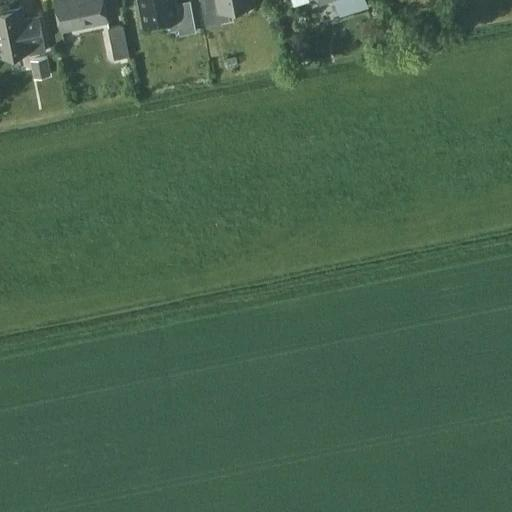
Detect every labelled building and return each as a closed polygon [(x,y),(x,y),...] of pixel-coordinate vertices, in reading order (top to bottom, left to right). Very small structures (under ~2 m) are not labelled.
[(55,0),(61,27),(107,18),(103,0),(55,0)] [(180,33),(196,30),(190,0),(181,0),(174,1),(174,0),(139,0),(144,23),(169,18),(171,29),(179,27),(180,33)] [(227,5),(251,0),(201,0),(207,26),(222,23),(222,19),(229,18),(227,5)] [(367,5),(365,0),(336,0),(341,14),(367,5)] [(29,53),(45,50),(38,15),(23,18),(21,8),(0,12),(0,48),(1,54),(28,49),(29,53)] [(123,24),(109,26),(114,57),(129,54),(123,24)] [(47,55),(30,58),(34,77),(51,73),(47,55)]
